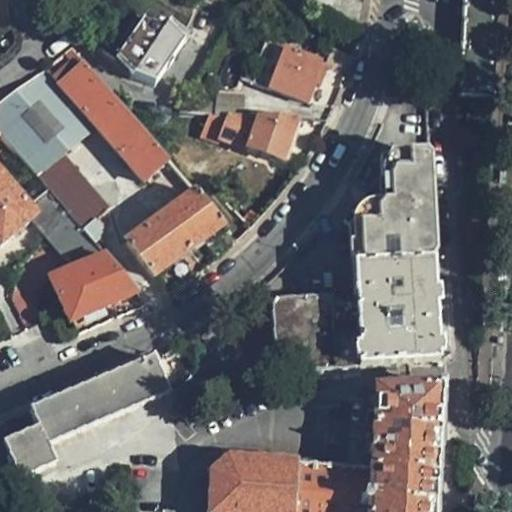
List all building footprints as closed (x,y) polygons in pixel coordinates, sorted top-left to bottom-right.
[(462,0),(457,97),(490,100),(493,100),(496,65),(500,0),(462,0)] [(156,88),(183,43),(164,30),(166,26),(145,17),(117,61),(136,73),(134,79),(156,88)] [(352,55),(335,46),(327,66),(345,73),(352,55)] [(306,105),(332,109),(345,73),(327,66),(285,48),(268,91),(306,105)] [(167,161),(126,114),(72,50),(0,102),(0,136),(93,246),(100,240),(98,237),(103,232),(96,224),(106,213),(60,158),(95,130),(141,183),(167,161)] [(187,101),(180,116),(206,117),(241,119),(243,99),(214,98),(214,107),(199,107),(199,102),(187,101)] [(241,119),(206,117),(201,132),(281,165),(295,122),(241,119)] [(0,249),(0,250),(40,228),(76,270),(51,282),(67,316),(71,324),(74,323),(78,336),(144,306),(93,246),(0,136),(0,249)] [(427,180),(426,155),(380,158),(382,205),(368,207),(351,228),(353,268),(432,262),(429,244),(427,180)] [(155,279),(223,227),(194,193),(127,245),(155,279)] [(432,262),(353,268),(355,297),(276,303),(270,308),(275,372),(437,363),(435,310),(432,262)] [(152,359),(30,412),(38,429),(1,446),(16,481),(53,465),(46,447),(167,396),(152,359)] [(434,511),(441,389),(374,392),(369,467),(225,459),(221,462),(215,458),(206,468),(211,472),(209,511),(434,511)]
